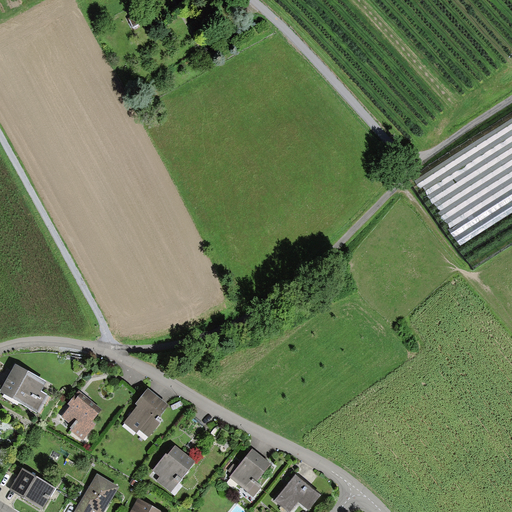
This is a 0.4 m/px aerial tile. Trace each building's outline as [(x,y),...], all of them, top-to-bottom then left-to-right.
[(458,244),(511,213),(511,122),(415,179),(435,212),(438,210),(458,244)] [(45,380),(14,363),(0,388),(0,390),(36,411),(46,393),(40,389),(45,380)] [(136,404),(122,423),(135,433),(138,429),(147,436),(161,418),(158,415),(167,403),(146,386),(134,402),(136,404)] [(100,407),(78,392),(73,399),(71,398),(67,403),(69,405),(60,417),(70,424),(66,429),(82,440),(94,423),(90,421),(100,407)] [(193,461),(173,446),(167,452),(166,451),(151,471),(157,476),(154,480),(173,494),(181,484),(177,482),(193,461)] [(270,463),(252,449),(229,476),(252,496),(262,484),(256,480),(270,463)] [(55,487),(21,467),(8,489),(42,509),(55,487)] [(102,511),(117,486),(95,473),(72,511),(90,511),(92,510),(95,511),(102,511)] [(308,510),(321,494),(294,473),(273,500),(288,511),(297,501),(308,510)] [(127,511),(163,511),(135,498),(127,511)]
